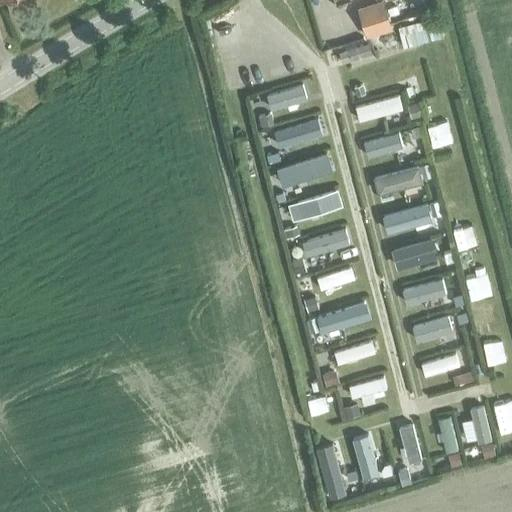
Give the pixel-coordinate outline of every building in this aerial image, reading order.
[(366,35),(367,36),(369,35),(393,28),(383,0),(378,0),(357,7),(366,35)] [(302,82),(266,92),(270,108),(307,98),(302,82)] [(362,84),(354,87),(357,95),(366,92),(362,84)] [(398,92),(354,104),(358,120),(403,108),(398,92)] [(417,101),(407,104),(411,118),(421,115),(417,101)] [(273,122),(270,112),(257,115),(258,118),(255,119),(257,127),(273,122)] [(317,116),(273,129),(278,145),(322,132),(317,116)] [(418,124),(408,127),(411,136),(421,133),(418,124)] [(408,126),(362,139),(366,153),(412,140),(411,136),(408,127),(408,126)] [(280,159),(277,150),(265,153),(268,162),(280,159)] [(327,151),(280,165),(285,181),(332,167),(327,151)] [(419,164),(422,177),(431,174),(427,162),(419,164)] [(417,163),(372,175),(377,193),(379,192),(422,181),(417,163)] [(337,187),(287,202),(292,219),(342,203),(337,187)] [(285,197),(282,188),(273,191),(276,200),(285,197)] [(440,208),(438,199),(425,202),(428,211),(440,208)] [(425,202),(425,201),(383,212),(387,226),(429,215),(428,211),(425,202)] [(286,237),(299,233),(296,224),(283,228),(286,237)] [(345,227),(301,239),(305,254),(349,242),(345,227)] [(432,235),(391,247),(396,267),(438,255),(432,235)] [(451,248),(442,251),(446,262),(454,259),(451,248)] [(305,269),(302,255),(290,259),(294,272),(305,269)] [(351,265),(316,276),(320,289),(355,277),(351,265)] [(437,292),(441,290),(438,278),(401,288),(404,300),(417,297),(437,292)] [(459,289),(447,292),(450,306),(462,303),(459,289)] [(437,292),(417,297),(420,306),(439,301),(437,292)] [(318,307),(314,294),(303,297),(307,310),(318,307)] [(365,300),(316,314),(321,331),(370,316),(365,300)] [(451,329),(447,314),(412,325),(416,340),(451,329)] [(319,328),(314,315),(306,318),(310,331),(319,328)] [(462,333),(452,335),(454,344),(464,342),(462,333)] [(371,338),(333,350),(337,362),(375,350),(371,338)] [(456,351),(420,361),(424,375),(460,364),(456,351)] [(474,380),(471,369),(452,375),(455,385),(474,380)] [(337,381),(334,370),(322,373),(325,384),(337,381)] [(383,375),(348,384),(351,396),(361,393),(363,403),(374,400),(373,395),(385,392),(384,388),(386,387),(383,375)] [(360,413),(357,402),(343,406),(346,417),(360,413)] [(492,438),(483,403),(469,406),(472,418),(462,420),(467,438),(476,436),(477,442),(492,438)] [(446,451),(457,448),(449,415),(438,418),(441,430),(436,431),(438,439),(443,438),(446,451)] [(421,457),(412,422),(398,425),(403,445),(399,446),(401,454),(405,453),(407,461),(421,457)] [(361,471),(362,476),(377,472),(367,433),(352,437),(361,471)] [(492,441),(481,444),(485,457),(495,454),(492,441)] [(332,449),(331,443),(318,446),(327,478),(339,475),(334,457),(338,456),(336,448),(332,449)] [(458,451),(448,453),(450,466),(461,464),(458,451)] [(393,472),(390,461),(383,463),(380,469),(382,475),(393,472)] [(407,467),(398,470),(402,486),(412,483),(407,467)] [(344,495),(341,482),(330,485),(334,498),(344,495)]
